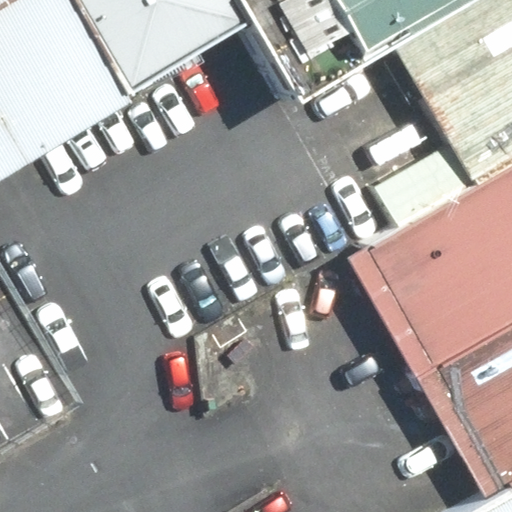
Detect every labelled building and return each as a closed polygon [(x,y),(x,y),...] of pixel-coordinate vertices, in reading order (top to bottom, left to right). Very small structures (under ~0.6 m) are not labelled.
[(26,0),(0,0),(0,149),(83,102),(26,0)] [(26,0),(83,102),(208,34),(189,0),(26,0)] [(450,0),(217,0),(273,98),(370,45),(450,0)] [(511,146),(511,0),(450,0),(370,45),(447,182),(511,146)] [(511,472),(511,146),(447,182),(352,235),(491,484),(511,472)] [(511,511),(511,472),(491,484),(440,511),(511,511)]
